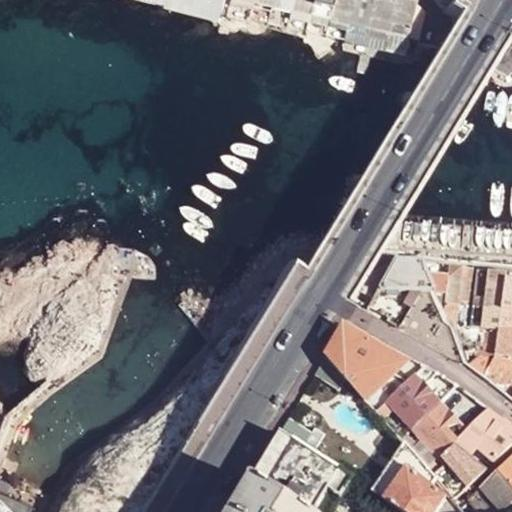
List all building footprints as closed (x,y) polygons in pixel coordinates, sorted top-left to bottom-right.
[(217,27),(222,0),(129,0),(165,11),(217,27)] [(407,42),(411,26),(391,22),(370,17),(351,13),(333,9),(313,5),(294,1),(291,0),(232,0),(229,15),(345,41),(404,58),(407,42)] [(314,0),(313,5),(333,9),(334,0),(314,0)] [(334,0),(333,9),(351,13),(354,0),(334,0)] [(354,0),(351,13),(370,17),(373,0),(354,0)] [(373,0),(370,17),(391,22),(395,0),(373,0)] [(395,0),(391,22),(411,26),(415,5),(416,0),(395,0)] [(437,0),(444,9),(449,0),(437,0)] [(424,13),(415,5),(411,26),(407,42),(416,44),(424,13)] [(441,279),(441,266),(418,265),(417,269),(434,294),(444,294),(446,280),(441,279)] [(434,294),(417,269),(392,268),(391,268),(390,269),(365,279),(356,296),(370,303),(376,293),(406,293),(415,294),(427,294),(434,294)] [(459,270),(448,268),(446,280),(444,294),(444,306),(468,303),(471,271),(459,270)] [(490,274),(478,272),(474,307),(498,310),(502,276),(490,274)] [(511,276),(502,276),(498,310),(511,311),(511,276)] [(466,327),(468,303),(444,306),(455,331),(466,327)] [(498,310),(474,307),(472,327),(496,330),(498,310)] [(511,331),(511,311),(498,310),(496,330),(511,331)] [(466,327),(455,331),(462,351),(479,349),(478,354),(480,354),(494,355),(496,330),(472,327),(466,327)] [(511,331),(496,330),(494,355),(511,357),(511,331)] [(344,332),(327,359),(350,385),(366,404),(394,378),(395,376),(402,365),(344,332)] [(511,370),(511,357),(494,355),(480,354),(471,364),(484,377),(489,368),(511,370)] [(350,385),(327,359),(316,378),(340,396),(350,385)] [(424,368),(414,378),(429,394),(436,388),(433,384),(429,388),(427,385),(437,376),(424,368)] [(511,386),(511,384),(511,370),(489,368),(484,377),(511,397),(511,386)] [(395,376),(394,378),(366,404),(376,414),(388,403),(408,384),(395,376)] [(412,430),(439,406),(429,394),(414,378),(408,384),(388,403),(395,411),(412,430)] [(395,411),(388,403),(376,414),(381,421),(383,422),(395,411)] [(439,406),(412,430),(422,440),(440,460),(443,457),(455,447),(467,435),(439,406)] [(455,447),(468,457),(476,450),(494,465),(511,448),(511,429),(490,414),(482,421),(472,431),(467,435),(455,447)] [(482,421),(476,414),(465,424),(472,431),(482,421)] [(290,421),(280,436),(307,453),(317,438),(290,421)] [(307,453),(280,436),(269,455),(279,462),(274,471),(263,465),(252,483),(296,511),(316,511),(326,496),(339,474),(307,453)] [(422,440),(409,452),(428,473),(431,468),(434,466),(440,460),(422,440)] [(371,494),(383,502),(404,472),(430,490),(436,483),(433,479),(428,473),(409,452),(404,447),(371,494)] [(443,457),(440,460),(434,466),(431,468),(428,473),(433,479),(436,483),(453,502),(467,489),(486,472),(482,469),(468,457),(455,447),(443,457)] [(279,462),(269,455),(263,465),(274,471),(279,462)] [(511,459),(497,474),(511,491),(511,459)] [(404,472),(383,502),(398,511),(437,511),(445,500),(430,490),(404,472)] [(504,511),(511,504),(511,491),(497,474),(473,497),(469,500),(468,501),(478,511),(504,511)] [(296,511),(252,483),(234,511),(296,511)] [(24,511),(0,501),(0,511),(24,511)]
